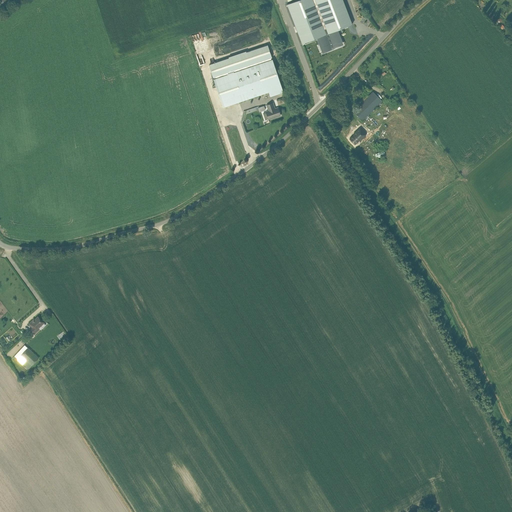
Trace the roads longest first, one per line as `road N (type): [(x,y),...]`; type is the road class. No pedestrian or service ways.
road 1 (unclassified): [(425,0),(275,146),(170,219),(59,249),(10,249),(0,239)]
road 2 (track): [(265,397),(158,224)]
